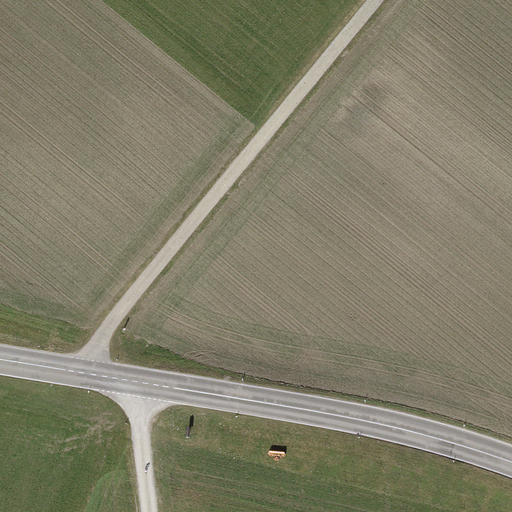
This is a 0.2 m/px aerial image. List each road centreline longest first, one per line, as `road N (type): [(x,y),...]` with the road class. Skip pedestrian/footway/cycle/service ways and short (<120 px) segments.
road 1 (tertiary): [(0,357),(309,407),(511,461)]
road 2 (track): [(66,366),(371,0)]
